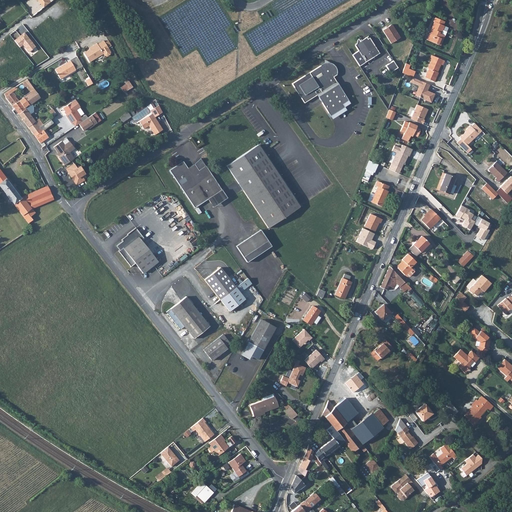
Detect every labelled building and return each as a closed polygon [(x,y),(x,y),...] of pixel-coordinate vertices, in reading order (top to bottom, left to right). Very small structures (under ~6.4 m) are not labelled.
[(439,32),(441,32),(444,25),(443,25),(444,21),(435,17),(433,22),(434,22),(426,39),(438,44),(440,38),(443,39),(444,35),(439,33),(439,32)] [(383,31),(391,44),(400,38),(392,25),(383,31)] [(448,27),(444,25),(441,32),(439,32),(439,33),(444,35),(448,27)] [(24,31),(14,40),(19,47),(22,45),(28,52),(36,46),(24,31)] [(352,55),(359,66),(379,53),(369,36),(363,40),(361,37),(358,39),(357,44),(355,45),(359,50),(352,55)] [(109,55),(110,52),(103,41),(97,45),(96,44),(93,46),(94,47),(89,50),(83,53),(89,62),(103,54),(104,56),(106,56),(109,55)] [(42,59),(39,53),(43,51),(40,46),(30,51),(33,56),(29,58),(32,64),(42,59)] [(0,65),(3,69),(15,60),(12,56),(8,59),(1,50),(0,50),(0,65)] [(443,60),(430,55),(428,59),(430,59),(426,68),(427,68),(424,77),(433,81),(436,74),(435,73),(440,63),(441,64),(443,60)] [(24,58),(6,73),(12,80),(30,65),(24,58)] [(69,60),(53,69),(59,79),(75,70),(69,60)] [(385,65),(389,71),(397,67),(393,60),(385,65)] [(317,95),(327,111),(347,98),(333,77),(335,76),(336,74),(337,73),(337,71),(336,69),(334,65),(332,63),(329,62),(328,61),(326,61),(325,62),(321,65),(292,83),(304,103),(317,95)] [(412,76),(414,71),(408,68),(404,66),(401,72),(412,76)] [(27,79),(22,83),(24,86),(26,85),(30,91),(33,89),(29,83),(27,79)] [(427,88),(428,84),(420,80),(414,94),(430,101),(433,93),(425,89),(426,87),(427,88)] [(121,87),(126,93),(134,87),(129,81),(121,87)] [(5,97),(18,114),(25,109),(24,108),(19,101),(18,101),(11,92),(10,90),(4,94),(4,96),(5,97)] [(34,90),(23,98),(28,105),(39,97),(34,90)] [(24,108),(28,105),(23,98),(19,101),(24,108)] [(347,98),(327,111),(331,116),(345,107),(343,104),(348,101),(347,98)] [(69,120),(79,114),(76,109),(80,106),(75,99),(63,107),(67,113),(65,114),(69,120)] [(47,104),(45,105),(53,116),(56,114),(52,108),(49,104),(47,105),(47,104)] [(410,118),(422,123),(423,119),(422,119),(427,108),(416,104),(410,118)] [(151,113),(138,121),(143,128),(148,125),(154,134),(162,129),(154,116),(158,114),(154,107),(149,110),(151,113)] [(395,111),(388,108),(385,116),(391,119),(395,111)] [(22,119),(32,133),(39,127),(25,109),(18,114),(22,119)] [(69,120),(71,123),(73,122),(79,118),(81,117),(79,114),(69,120)] [(92,126),(96,123),(91,115),(81,121),(78,124),(82,130),(91,124),(92,126)] [(407,122),(404,120),(399,130),(403,132),(400,138),(406,140),(409,135),(411,135),(411,134),(414,135),(415,133),(417,134),(419,128),(415,126),(416,124),(408,121),(407,122)] [(467,145),(481,130),(473,123),(470,126),(469,125),(465,130),(466,131),(459,137),(460,138),(456,142),(467,152),(471,149),(467,145)] [(41,131),(39,127),(32,133),(35,135),(35,136),(39,143),(47,137),(42,130),(41,131)] [(59,155),(58,157),(64,165),(73,158),(61,141),(53,146),(59,155)] [(398,166),(400,165),(401,165),(403,161),(403,162),(407,155),(408,155),(411,148),(401,144),(400,147),(393,144),(391,150),(395,151),(390,163),(398,166)] [(299,208),(257,146),(226,166),(268,229),(299,208)] [(195,164),(188,169),(184,162),(170,171),(194,208),(208,200),(222,191),(200,158),(195,164)] [(363,180),(369,182),(371,174),(374,176),(378,163),(369,161),(363,180)] [(494,164),(505,175),(508,173),(496,161),(494,164)] [(65,169),(75,185),(83,180),(81,176),(84,174),(79,166),(76,168),(73,164),(65,169)] [(496,178),(499,181),(505,175),(494,164),(489,169),(497,178),(496,178)] [(0,185),(28,223),(33,220),(30,217),(35,213),(32,209),(54,199),(47,185),(21,198),(0,170),(0,185)] [(454,178),(452,176),(444,173),(442,172),(435,188),(438,189),(447,194),(454,178)] [(511,177),(510,176),(500,187),(507,194),(511,188),(511,177)] [(387,190),(388,185),(377,180),(374,185),(377,186),(370,201),(380,205),(383,198),(384,198),(388,190),(387,190)] [(496,191),(487,182),(482,188),(493,198),(498,193),(496,191)] [(496,191),(498,193),(509,203),(511,198),(511,197),(507,194),(500,187),(496,191)] [(227,199),(222,191),(208,200),(213,208),(227,199)] [(475,221),(471,219),(473,214),(468,211),(469,209),(461,204),(455,215),(459,218),(460,217),(465,219),(461,225),(470,230),(475,221)] [(421,220),(430,229),(440,219),(430,209),(427,212),(428,213),(421,220)] [(370,213),(364,225),(374,230),(378,222),(380,222),(382,218),(370,213)] [(481,218),(477,225),(480,227),(476,236),(484,240),(490,229),(486,228),(489,222),(481,218)] [(375,242),(371,240),(374,233),(362,228),(356,241),(372,249),(375,242)] [(143,274),(158,263),(141,241),(144,239),(136,229),(128,235),(128,236),(122,241),(123,242),(117,247),(120,251),(119,252),(131,268),(135,264),(143,274)] [(236,247),(247,262),(271,246),(260,231),(236,247)] [(420,252),(428,243),(421,236),(408,250),(415,257),(420,252)] [(431,246),(428,243),(420,252),(423,255),(431,246)] [(458,262),(463,267),(473,256),(468,251),(458,262)] [(406,255),(414,263),(415,261),(407,254),(406,255)] [(411,268),(410,267),(414,263),(406,255),(402,259),(404,262),(403,263),(402,262),(397,268),(405,275),(411,268)] [(396,283),(398,285),(401,278),(389,266),(380,287),(387,290),(389,286),(392,288),(396,283)] [(221,301),(236,289),(220,269),(205,281),(221,301)] [(349,282),(347,281),(349,276),(343,274),(341,278),(340,278),(334,294),(343,298),(349,282)] [(455,283),(461,278),(457,274),(452,280),(455,283)] [(472,287),(471,286),(469,290),(469,291),(468,291),(472,294),(474,294),(476,296),(482,290),(484,292),(491,284),(481,276),(472,287)] [(401,278),(398,285),(400,287),(399,288),(402,290),(407,285),(407,284),(401,278)] [(248,279),(236,289),(221,301),(229,312),(255,291),(251,286),(252,284),(248,279)] [(324,291),(318,288),(315,297),(320,299),(324,291)] [(303,298),(308,303),(311,299),(306,294),(303,298)] [(194,339),(209,327),(186,297),(170,310),(194,339)] [(511,297),(508,297),(506,299),(505,299),(497,306),(504,314),(509,310),(511,310),(511,308),(511,297)] [(456,305),(464,312),(469,307),(463,302),(464,300),(460,298),(457,301),(458,302),(456,305)] [(383,303),(374,311),(381,319),(390,312),(383,303)] [(303,323),(311,328),(313,324),(316,326),(320,319),(317,317),(319,313),(312,308),(303,323)] [(403,326),(406,324),(398,314),(395,317),(403,326)] [(264,349),(276,328),(261,320),(249,341),(264,349)] [(485,336),(486,335),(480,330),(478,332),(473,327),(468,333),(473,338),(474,337),(479,341),(478,346),(477,348),(482,352),(485,349),(485,348),(487,348),(488,343),(486,343),(486,342),(486,341),(487,339),(488,338),(485,336)] [(308,340),(309,341),(312,338),(304,329),(292,340),(299,348),(308,340)] [(227,349),(226,348),(230,345),(223,336),(203,351),(212,361),(227,349)] [(393,348),(385,339),(381,342),(382,343),(373,352),(379,358),(388,350),(389,351),(393,348)] [(264,349),(249,341),(241,355),(250,360),(252,356),(258,359),(264,349)] [(453,356),(459,363),(457,365),(460,369),(464,373),(466,370),(468,370),(468,367),(469,367),(471,367),(474,363),(474,362),(469,358),(474,353),(470,350),(467,354),(467,355),(467,356),(466,356),(465,356),(465,354),(459,349),(453,356)] [(304,360),(311,369),(320,361),(321,362),(324,359),(316,350),(304,360)] [(474,353),(469,358),(474,362),(478,357),(474,353)] [(511,365),(503,359),(496,367),(506,376),(503,379),(506,381),(509,378),(511,374),(511,370),(511,368),(511,365)] [(261,372),(266,374),(270,366),(265,363),(261,372)] [(280,383),(286,386),(287,382),(297,386),(299,381),(297,380),(299,374),(302,375),(305,368),(296,363),(289,379),(283,376),(280,383)] [(492,406),(481,396),(476,401),(478,402),(475,405),(477,406),(475,408),(472,405),(464,416),(468,419),(467,420),(473,425),(478,420),(477,419),(486,408),(488,410),(492,406)] [(260,414),(278,406),(274,397),(256,405),(260,414)] [(359,446),(362,444),(368,439),(383,427),(381,425),(388,420),(379,408),(372,414),(371,413),(356,425),(350,429),(344,422),(350,417),(357,413),(344,398),(333,407),(328,400),(322,414),(332,426),(344,441),(352,452),(355,449),(359,446)] [(457,411),(446,399),(442,402),(454,414),(457,411)] [(426,418),(429,416),(429,415),(432,413),(424,403),(415,410),(422,420),(426,418)] [(284,410),(292,419),(297,414),(289,406),(284,410)] [(344,422),(350,429),(356,425),(350,417),(344,422)] [(191,431),(193,430),(203,442),(212,435),(202,422),(204,421),(201,418),(189,428),(191,431)] [(397,428),(399,431),(406,426),(401,420),(397,424),(399,426),(397,428)] [(344,441),(332,426),(326,430),(333,438),(320,448),(326,456),(344,441)] [(406,426),(399,431),(397,432),(410,448),(418,442),(413,436),(412,436),(407,431),(409,429),(406,426)] [(221,440),(222,439),(219,434),(208,443),(210,446),(207,448),(210,453),(213,450),(217,456),(235,442),(231,436),(227,439),(229,441),(225,444),(223,442),(221,440)] [(367,450),(371,455),(373,457),(379,452),(368,439),(362,444),(367,450)] [(428,456),(435,465),(439,470),(442,468),(453,459),(455,461),(458,459),(446,443),(439,448),(442,453),(436,458),(432,453),(428,456)] [(311,453),(312,451),(308,446),(299,467),(305,470),(312,454),(311,453)] [(167,447),(159,453),(170,466),(178,460),(167,447)] [(320,448),(313,453),(322,464),(326,470),(329,468),(322,459),(326,456),(320,448)] [(228,462),(238,476),(246,471),(246,470),(244,467),(242,466),(241,464),(246,460),(241,453),(228,462)] [(481,458),(478,454),(475,457),(473,454),(465,460),(467,464),(461,468),(466,475),(481,463),(481,458)] [(371,459),(364,464),(368,469),(372,474),(379,469),(371,459)] [(305,470),(299,467),(298,470),(302,474),(304,477),(310,472),(305,470)] [(155,477),(158,481),(170,472),(167,468),(155,477)] [(372,474),(368,469),(361,474),(365,479),(372,474)] [(407,481),(408,483),(411,480),(405,473),(400,478),(404,483),(407,481)] [(301,480),(300,479),(295,475),(290,488),(294,493),(300,488),(300,489),(308,482),(305,477),(301,480)] [(332,477),(329,479),(337,489),(340,487),(332,477)] [(394,483),(400,489),(397,492),(397,495),(400,499),(403,499),(406,496),(406,494),(408,492),(410,493),(413,489),(412,487),(415,485),(411,480),(408,483),(407,481),(404,483),(400,478),(394,483)] [(208,488),(200,482),(191,493),(204,504),(216,489),(211,484),(208,488)] [(395,492),(397,492),(400,489),(394,483),(391,485),(391,488),(395,492)] [(318,489),(289,511),(301,511),(304,511),(309,511),(311,511),(310,510),(310,509),(311,508),(318,500),(320,502),(321,500),(317,496),(321,493),(318,489)]
